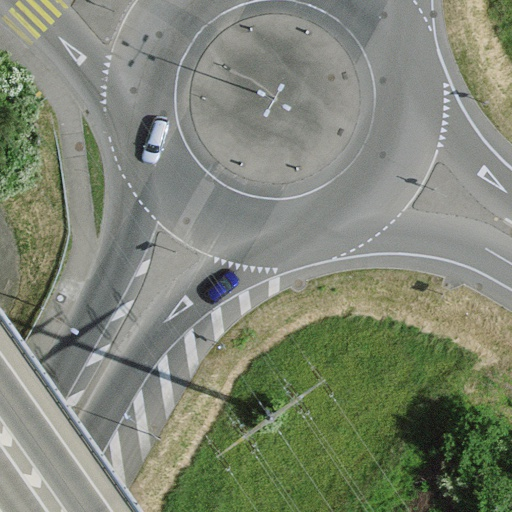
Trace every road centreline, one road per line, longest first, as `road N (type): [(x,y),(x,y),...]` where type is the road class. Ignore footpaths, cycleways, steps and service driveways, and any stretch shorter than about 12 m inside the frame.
road 1 (primary): [(145,147),(137,200),(68,363),(0,486)]
road 2 (primary): [(54,511),(157,331),(264,234)]
road 3 (trunk): [(334,221),(458,240),(511,264)]
road 4 (primary): [(334,221),(364,200),(398,153),(405,68)]
road 5 (trunk): [(511,196),(466,152),(405,68)]
road 6 (primary): [(145,147),(159,175),(205,217),(264,234)]
road 7 (unclassified): [(38,0),(137,110)]
road 8 (primary): [(181,0),(153,34),(139,71),(137,110)]
